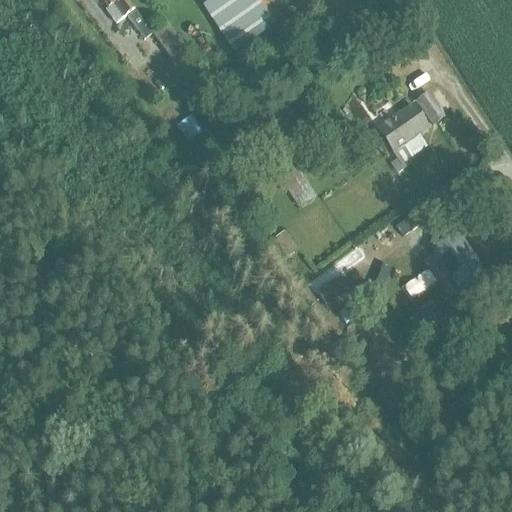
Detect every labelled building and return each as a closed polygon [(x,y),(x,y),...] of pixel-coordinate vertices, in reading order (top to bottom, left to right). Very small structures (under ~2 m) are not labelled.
[(145,41),(152,36),(124,0),(99,0),(107,11),(105,12),(115,26),(127,17),(145,41)] [(280,0),(213,0),(202,8),(233,55),(291,17),(280,0)] [(152,36),(177,70),(192,59),(166,25),(152,36)] [(252,100),(282,84),(275,72),(245,88),(252,100)] [(443,119),(427,96),(416,104),(432,127),(443,119)] [(396,162),(390,165),(397,175),(405,170),(403,165),(426,149),(418,137),(428,131),(411,107),(376,132),(396,162)] [(194,111),(177,125),(195,145),(211,131),(194,111)] [(275,174),(298,210),(315,199),(293,163),(275,174)] [(276,241),(266,248),(276,262),(287,255),(288,257),(297,250),(285,232),(275,240),(276,241)] [(457,238),(436,252),(469,300),(483,290),(475,279),(482,274),(457,238)] [(405,293),(413,304),(434,290),(426,279),(405,293)] [(336,282),(316,296),(324,306),(343,291),(336,282)] [(337,312),(347,333),(370,322),(360,301),(337,312)] [(511,302),(465,335),(474,348),(511,322),(511,302)] [(413,416),(400,425),(410,440),(424,430),(424,431),(434,424),(422,408),(412,415),(413,416)] [(383,472),(377,463),(373,466),(378,473),(372,477),(381,490),(395,479),(387,469),(383,472)] [(290,484),(285,479),(284,480),(278,473),(272,478),(269,473),(259,479),(277,505),(286,499),(280,491),(290,484)]
